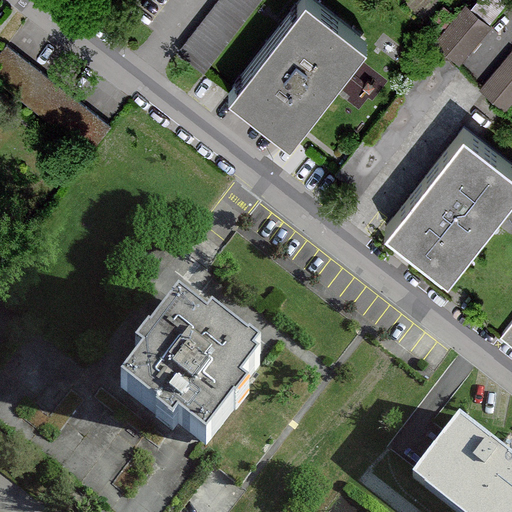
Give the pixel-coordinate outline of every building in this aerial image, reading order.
[(257,0),(215,0),(178,49),(204,70),(205,68),(257,0)] [(366,40),(314,0),(296,0),(229,86),(228,88),(290,137),(366,40)] [(465,2),(433,41),(459,63),(491,24),(465,2)] [(109,122),(6,43),(0,51),(0,79),(89,148),(109,122)] [(435,46),(335,171),(358,189),(458,64),(435,46)] [(511,49),(480,86),(503,106),(511,96),(511,49)] [(511,186),(511,163),(463,125),(386,223),(447,270),(511,186)] [(277,357),(191,294),(144,357),(149,361),(128,390),(182,430),(184,427),(214,449),(259,389),(255,386),(277,357)] [(511,320),(500,336),(511,345),(511,320)] [(498,450),(459,420),(448,434),(427,461),(413,478),(456,511),(511,511),(511,461),(503,455),(498,450)]
